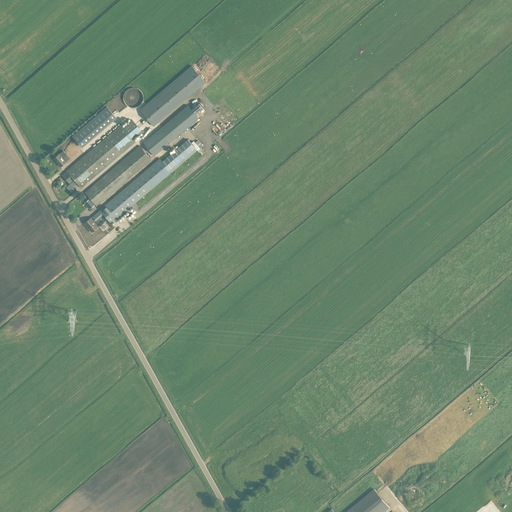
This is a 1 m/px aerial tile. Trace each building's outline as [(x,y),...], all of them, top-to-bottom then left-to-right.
[(191,65),(140,110),(154,126),(205,82),(191,65)] [(130,106),(133,107),(136,107),(139,105),(141,103),(143,100),(143,97),(143,94),(141,91),(139,89),(136,88),(133,87),(130,88),(127,89),(125,91),(124,94),(123,97),(124,100),(125,103),(127,105),(130,106)] [(187,104),(143,142),(154,155),(198,117),(195,114),(202,107),(199,103),(191,109),(187,104)] [(116,117),(106,106),(72,136),(82,146),(116,117)] [(132,119),(123,126),(121,124),(67,171),(63,175),(70,183),(74,179),(81,188),(136,141),(134,138),(142,131),(132,119)] [(111,223),(171,172),(197,150),(188,139),(162,161),(160,159),(100,210),(92,217),(96,222),(104,215),(107,219),(111,223)] [(85,192),(97,206),(151,160),(140,146),(85,192)] [(67,154),(63,151),(54,158),(60,166),(66,162),(70,158),(67,154)] [(85,200),(86,201),(84,203),(90,209),(94,205),(88,198),(85,200)] [(104,215),(96,222),(92,217),(91,218),(84,223),(92,232),(107,219),(104,215)] [(350,511),(384,511),(390,508),(376,491),(350,511)] [(292,498),(283,504),(288,511),(294,511),(300,509),(292,498)]
